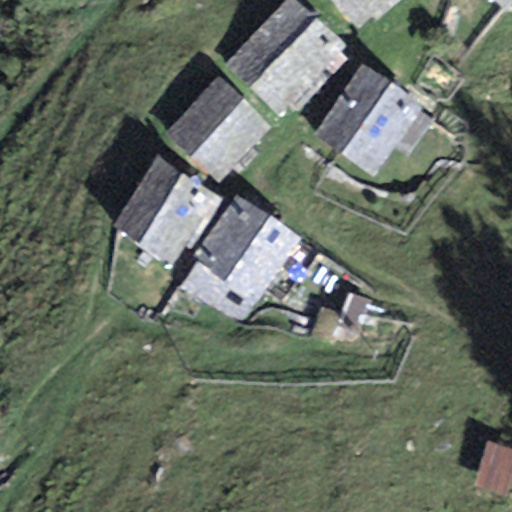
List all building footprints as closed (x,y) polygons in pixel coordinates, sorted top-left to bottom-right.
[(337,0),(365,28),(392,0),(337,0)] [(346,61),(293,7),(235,64),(289,118),(346,61)] [(447,117),(369,76),(327,156),(405,197),(447,117)] [(216,91),(171,143),(220,185),(265,133),(216,91)] [(211,209),(146,174),(116,229),(182,264),(211,209)] [(297,251),(241,211),(194,276),(250,316),(297,251)] [(511,492),(511,444),(496,439),(481,482),(511,492)]
